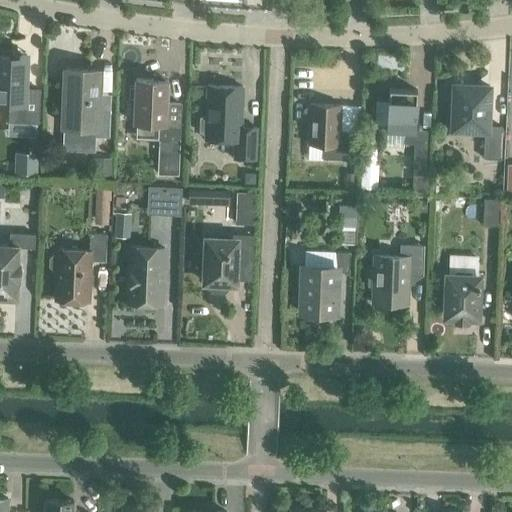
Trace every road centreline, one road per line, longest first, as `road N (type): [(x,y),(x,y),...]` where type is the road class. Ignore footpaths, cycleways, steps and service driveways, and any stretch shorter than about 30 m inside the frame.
road 1 (residential): [(511,375),(0,355)]
road 2 (residential): [(0,462),(511,481)]
road 3 (residential): [(6,0),(213,32),(389,37),(511,24)]
